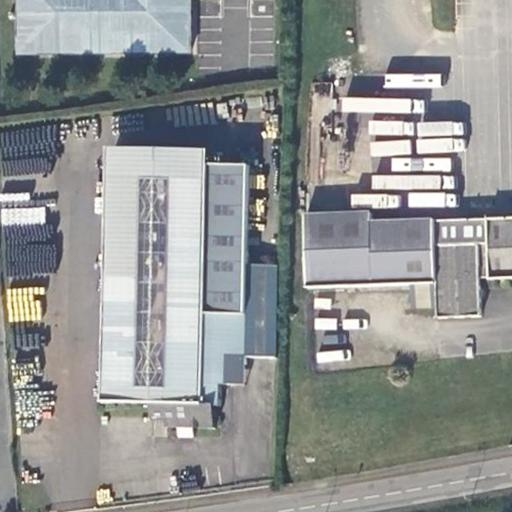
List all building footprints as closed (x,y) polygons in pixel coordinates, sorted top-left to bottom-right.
[(18,0),(19,56),(191,56),(190,0),(18,0)] [(111,166),(107,406),(156,407),(155,420),(171,420),(171,429),(182,429),(181,439),(195,440),(195,430),(216,431),(217,408),(223,408),(224,387),(233,387),(234,363),(248,363),(248,359),(249,318),(209,317),(212,169),(111,166)] [(212,169),(209,317),(249,318),(250,270),(251,170),(212,169)] [(42,206),(0,210),(2,231),(44,227),(42,206)] [(309,290),(439,286),(440,320),(483,319),(482,279),(492,279),(492,282),(511,280),(511,220),(438,223),(438,220),(375,222),(374,213),(306,215),(309,290)] [(280,271),(250,270),(249,318),(248,359),(278,360),(280,271)] [(7,287),(7,321),(42,320),(42,287),(7,287)] [(248,363),(234,363),(233,387),(248,387),(248,363)]
